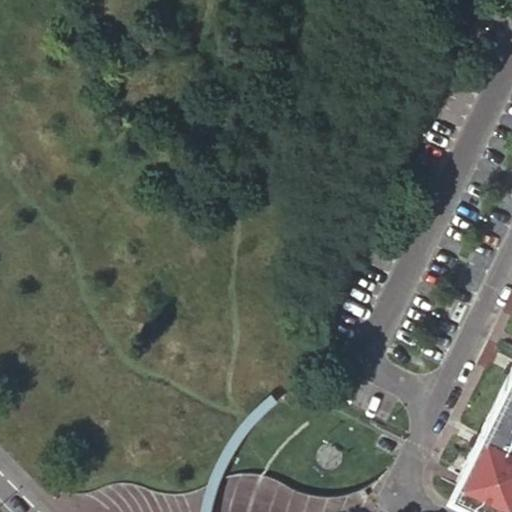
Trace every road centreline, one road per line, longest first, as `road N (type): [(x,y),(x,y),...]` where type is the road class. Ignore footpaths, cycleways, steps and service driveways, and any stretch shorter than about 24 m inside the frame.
road 1 (residential): [(511,33),(361,359),(379,383)]
road 2 (residential): [(429,414),(511,250)]
